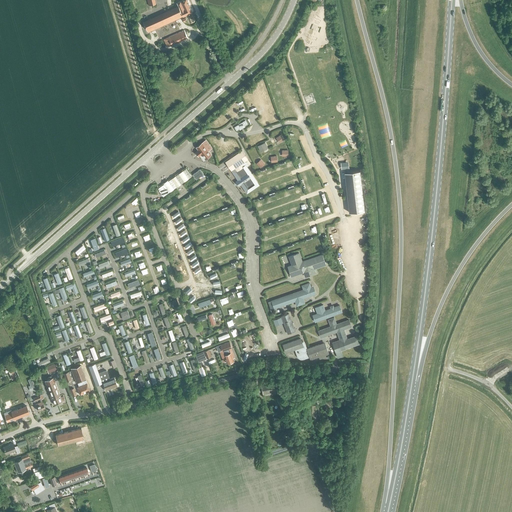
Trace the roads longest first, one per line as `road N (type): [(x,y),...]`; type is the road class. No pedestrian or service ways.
road 1 (primary): [(356,0),(388,122),(399,206),(389,503)]
road 2 (tertiary): [(0,286),(262,52),(293,0)]
road 3 (primary): [(411,381),(451,0)]
road 4 (residential): [(0,439),(242,376),(364,369)]
road 5 (primary): [(411,381),(461,265),(511,204)]
road 6 (primary): [(389,503),(411,381)]
